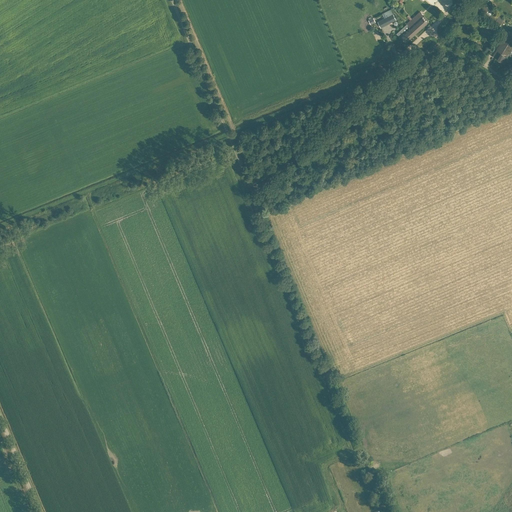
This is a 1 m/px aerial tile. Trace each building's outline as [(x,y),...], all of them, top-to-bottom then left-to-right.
[(478,3),(475,7),(500,23),(501,22),(503,23),(505,21),(503,20),(503,19),(504,18),(502,17),(502,16),(494,12),(486,7),(486,6),(482,4),(481,3),(478,2),(478,3)] [(382,13),(387,24),(396,20),(391,9),(382,13)] [(420,12),(410,21),(415,25),(411,29),(415,33),(428,22),(422,16),(424,15),(420,12)] [(402,29),(397,33),(400,37),(401,36),(407,42),(415,33),(411,29),(415,25),(410,21),(407,24),(410,27),(405,32),(402,29)] [(493,55),(504,63),(508,57),(507,57),(511,49),(511,30),(511,32),(509,31),(493,55)]
